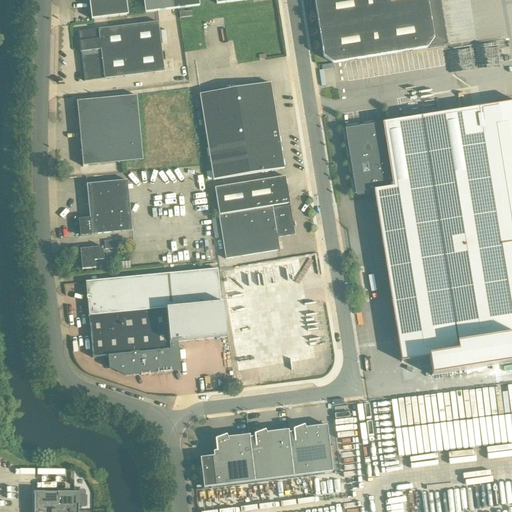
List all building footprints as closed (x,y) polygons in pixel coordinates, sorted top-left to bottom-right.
[(88,0),(91,20),(128,15),(125,0),(143,0),(145,13),(171,10),(170,0),(88,0)] [(170,0),(171,10),(199,6),(198,0),(170,0)] [(313,0),(323,57),(332,64),(445,46),(437,0),(313,0)] [(98,30),(79,32),(85,81),(104,79),(164,72),(158,22),(98,30)] [(470,58),(494,54),(492,44),(469,48),(470,58)] [(270,84),(199,95),(213,181),(284,169),(273,96),(270,84)] [(137,96),(76,102),(83,167),(143,161),(137,96)] [(508,111),(507,104),(489,107),(490,114),(508,111)] [(478,108),(345,129),(355,194),(373,191),(401,362),(434,356),(436,365),(430,366),(431,376),(511,362),(511,243),(500,246),(478,108)] [(285,177),(215,188),(219,216),(219,217),(222,237),(226,260),(280,251),(278,238),(295,235),(285,177)] [(127,181),(87,185),(86,185),(90,219),(79,220),(81,237),(132,232),(127,181)] [(219,217),(212,219),(215,238),(222,237),(219,217)] [(119,240),(104,242),(105,250),(120,248),(119,240)] [(103,248),(80,250),(82,270),(105,267),(103,248)] [(372,255),(365,256),(367,267),(373,265),(372,255)] [(248,368),(318,358),(311,309),(304,310),(303,303),(308,302),(308,299),(302,299),(301,292),(308,291),(303,257),(234,268),(248,368)] [(224,303),(220,304),(217,270),(85,282),(92,358),(108,357),(109,369),(126,377),(180,371),(177,342),(227,338),(224,303)] [(213,456),(211,456),(214,486),(332,472),(326,426),(305,428),(304,426),(292,430),(293,432),(288,433),(288,430),(266,433),(265,430),(253,435),(254,436),(249,438),(249,435),(227,437),(226,435),(215,439),(216,450),(212,452),(213,456)] [(306,481),(307,502),(348,498),(346,478),(306,481)] [(34,493),(34,511),(78,511),(78,493),(34,493)]
